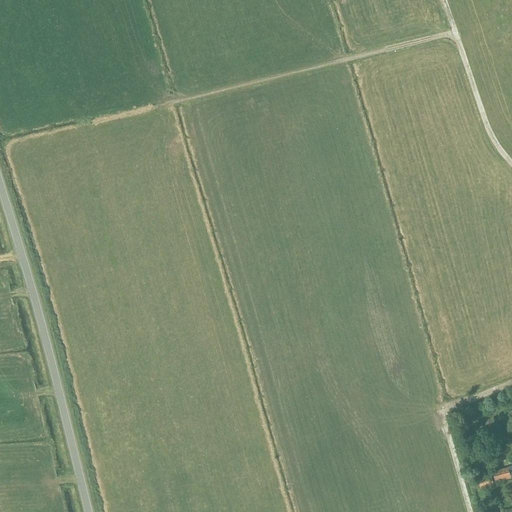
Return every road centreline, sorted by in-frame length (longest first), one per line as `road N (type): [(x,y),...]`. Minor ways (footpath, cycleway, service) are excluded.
road 1 (unclassified): [(0,185),(88,511)]
road 2 (track): [(444,0),(455,32),(179,103)]
road 3 (track): [(455,32),(488,128),(511,162)]
